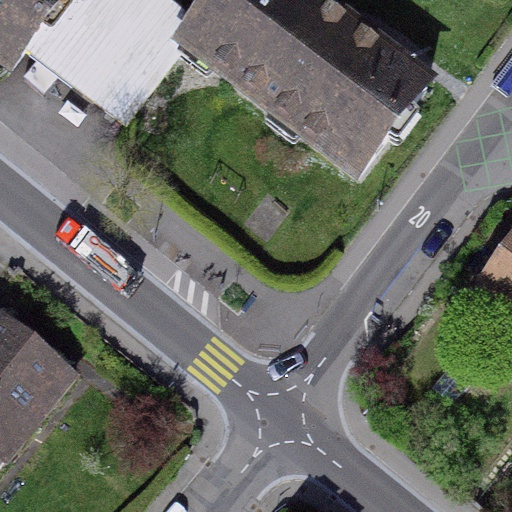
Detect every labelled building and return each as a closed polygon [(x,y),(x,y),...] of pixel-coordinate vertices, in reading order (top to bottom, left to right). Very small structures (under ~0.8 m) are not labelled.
[(0,0),(0,60),(13,70),(30,47),(29,46),(64,0),(0,0)] [(30,47),(78,84),(141,0),(64,0),(29,46),(30,47)] [(196,28),(157,0),(141,0),(78,84),(128,121),(186,46),(184,45),(197,29),(196,28)] [(427,91),(306,0),(217,0),(196,28),(197,29),(184,45),(186,46),(360,178),(427,91)] [(511,240),(470,301),(511,330),(511,240)] [(20,336),(0,321),(0,464),(13,474),(81,381),(20,336)]
